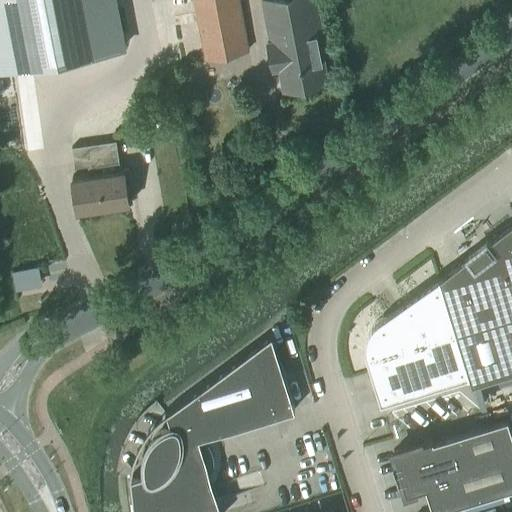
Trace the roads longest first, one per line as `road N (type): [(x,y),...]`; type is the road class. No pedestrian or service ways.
road 1 (tertiary): [(0,381),(60,329),(168,279),(511,36)]
road 2 (unclassified): [(511,163),(329,303),(319,329),(322,372),(364,511)]
